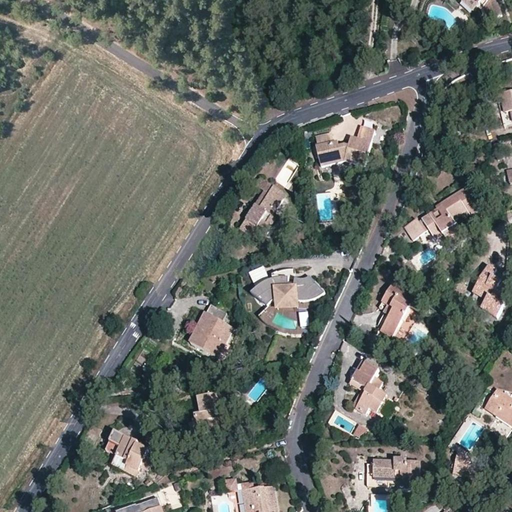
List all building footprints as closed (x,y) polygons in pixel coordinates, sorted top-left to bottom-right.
[(464,0),(467,2),(469,0),(474,0),(480,5),(484,8),(489,20),(503,16),(497,0),(464,0)] [(476,10),(480,5),(474,0),(469,0),(467,2),(476,10)] [(511,93),(497,97),(504,125),(511,123),(511,93)] [(376,130),(362,126),(358,140),(372,143),(376,130)] [(372,143),(358,140),(357,148),(350,146),(346,145),(341,146),(340,141),(335,143),(332,134),(317,137),(320,147),(317,148),(323,168),(346,162),(366,167),(372,143)] [(353,138),(350,146),(357,148),(358,140),(353,138)] [(505,159),(501,144),(495,145),(498,160),(505,159)] [(288,195),(261,179),(256,186),(265,192),(241,231),(257,241),(263,231),(269,234),(278,220),(274,217),(288,195)] [(481,209),(467,189),(443,204),(437,208),(439,210),(420,222),(419,220),(406,228),(414,240),(430,230),(437,240),(445,235),(454,248),(467,239),(456,221),(470,213),(471,216),(481,209)] [(431,199),(437,208),(443,204),(437,196),(431,199)] [(262,245),(269,234),(263,231),(257,241),(262,245)] [(490,266),(486,272),(495,278),(499,272),(490,266)] [(511,291),(511,279),(499,272),(495,278),(486,272),(474,293),(487,301),(482,310),(498,319),(506,306),(504,305),(511,291)] [(259,274),(247,281),(254,293),(266,286),(259,274)] [(308,278),(295,280),(294,287),(288,287),(288,281),(284,281),(281,282),(277,283),(273,284),(268,286),(264,289),(262,291),(259,293),(256,296),(253,298),(252,299),(269,310),(280,302),(282,307),(305,303),(308,302),(311,301),(314,300),(317,298),(320,296),(322,295),(325,292),(308,278)] [(419,312),(424,304),(395,286),(383,304),(388,307),(384,314),(391,318),(382,333),(392,339),(412,308),(419,312)] [(219,359),(235,329),(224,322),(228,314),(212,306),(192,344),(219,359)] [(300,314),(301,328),(310,327),(309,313),(300,314)] [(376,380),(381,373),(363,362),(358,371),(359,373),(352,385),(363,392),(354,407),(367,416),(372,409),(380,414),(388,398),(379,393),(384,384),(376,380)] [(511,398),(499,391),(495,398),(498,401),(492,410),(500,414),(497,418),(511,427),(511,398)] [(227,410),(224,395),(199,398),(201,413),(196,414),(197,424),(199,435),(221,432),(219,420),(218,412),(221,411),(227,410)] [(487,411),(497,418),(500,414),(492,410),(498,401),(495,398),(487,411)] [(192,436),(199,435),(197,424),(190,425),(192,436)] [(370,429),(362,424),(356,433),(361,436),(370,429)] [(107,451),(117,456),(126,438),(116,433),(107,451)] [(141,445),(126,438),(117,456),(113,466),(126,472),(128,468),(139,474),(142,469),(158,476),(163,467),(155,463),(155,461),(137,453),(141,445)] [(469,465),(471,455),(458,454),(456,463),(469,465)] [(421,490),(421,463),(409,462),(408,460),(395,460),(395,461),(375,461),(375,466),(369,466),(369,486),(389,487),(390,483),(396,483),(396,480),(401,480),(401,490),(421,490)] [(137,478),(139,474),(128,468),(126,472),(137,478)] [(239,493),(237,480),(227,482),(229,494),(239,493)] [(273,511),(270,488),(255,490),(254,483),(243,485),(247,511),(273,511)] [(278,511),(275,488),(270,488),(273,511),(278,511)] [(164,511),(159,499),(140,507),(136,506),(120,511),(164,511)]
